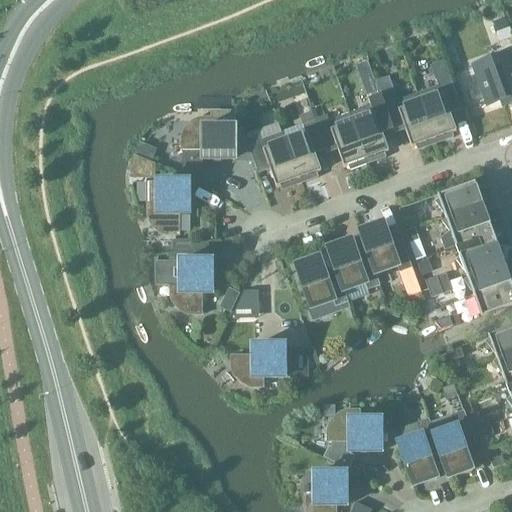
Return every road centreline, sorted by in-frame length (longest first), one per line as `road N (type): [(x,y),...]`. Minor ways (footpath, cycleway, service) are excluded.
road 1 (tertiary): [(0,185),(87,511)]
road 2 (residential): [(246,238),(468,159),(511,156)]
